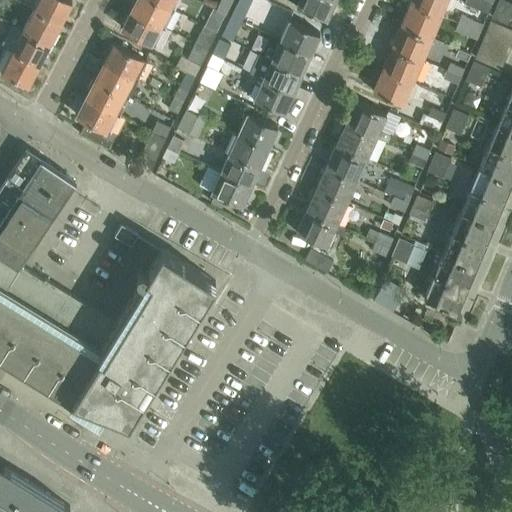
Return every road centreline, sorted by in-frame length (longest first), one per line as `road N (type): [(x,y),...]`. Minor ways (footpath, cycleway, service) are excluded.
road 1 (residential): [(282,268),(468,369),(484,354),(511,288)]
road 2 (residential): [(249,249),(339,51),(372,0)]
road 3 (residential): [(282,268),(141,500)]
road 4 (residential): [(30,124),(249,249)]
road 5 (unclassified): [(120,488),(0,412)]
road 6 (residential): [(94,0),(30,124)]
